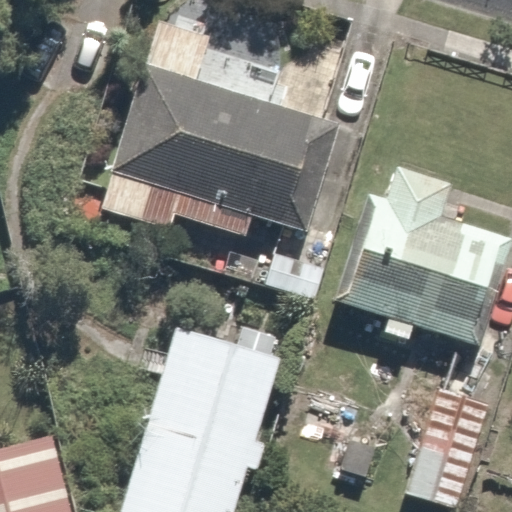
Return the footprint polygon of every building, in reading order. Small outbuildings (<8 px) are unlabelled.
[(264,59),(161,25),(97,218),(170,243),(186,196),(317,239),(351,136),(250,102),(264,59)] [(393,165),(341,310),(389,328),(383,345),(412,355),(419,336),(477,357),(511,260),(511,245),(450,223),(462,190),(393,165)] [(242,511),(290,370),(173,331),(113,511),(242,511)] [(455,511),(488,403),(435,387),(401,504),(428,511),(455,511)] [(70,511),(49,442),(0,456),(0,511),(70,511)]
